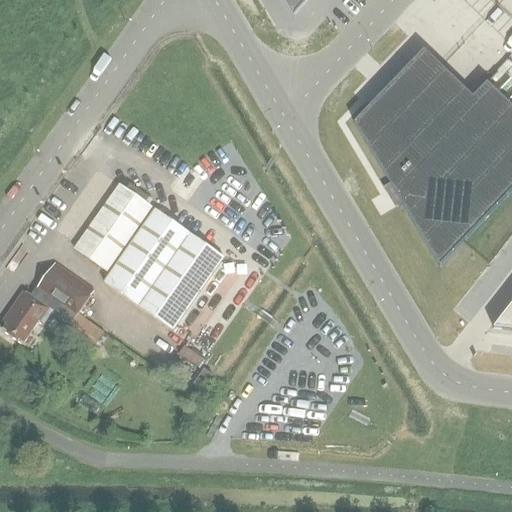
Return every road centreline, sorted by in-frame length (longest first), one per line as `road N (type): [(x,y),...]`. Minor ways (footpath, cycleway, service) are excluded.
road 1 (unclassified): [(279,110),(433,367),(464,389),(511,394)]
road 2 (unclassified): [(0,233),(175,0)]
road 3 (unknown): [(113,153),(249,249),(203,331)]
road 4 (unclassified): [(396,0),(318,87),(279,110)]
road 5 (unclassified): [(211,0),(279,110)]
